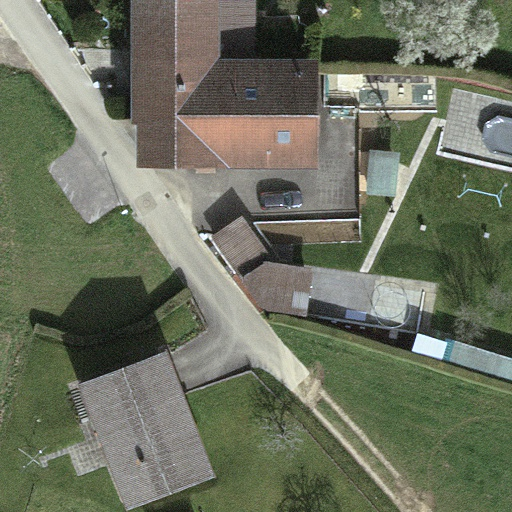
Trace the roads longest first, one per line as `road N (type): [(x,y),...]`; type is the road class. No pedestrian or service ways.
road 1 (residential): [(11,0),(175,239),(295,377)]
road 2 (track): [(295,377),(418,511)]
